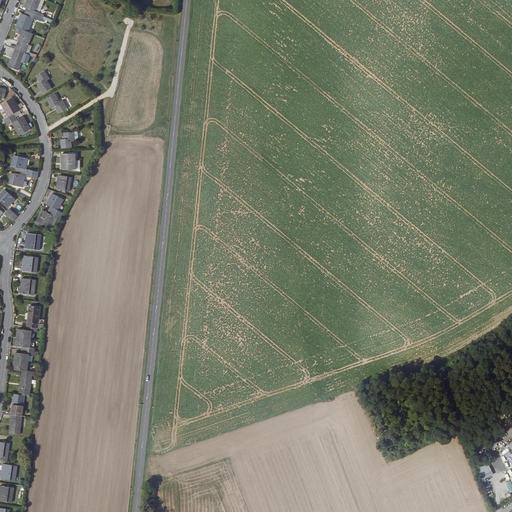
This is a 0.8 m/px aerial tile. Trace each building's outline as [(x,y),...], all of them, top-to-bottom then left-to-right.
[(38,6),(40,0),(26,0),(24,7),(27,8),(25,12),(42,18),(43,15),(39,13),(36,11),(38,6)] [(28,32),(33,18),(41,22),(42,18),(25,12),(24,15),(21,14),(16,27),(23,30),(28,32)] [(25,53),(33,34),(28,32),(23,30),(20,37),(19,40),(15,49),(25,53)] [(21,62),(25,53),(15,49),(8,67),(18,71),(21,62)] [(27,64),(30,55),(25,53),(21,62),(27,64)] [(36,84),(42,94),(50,89),(46,81),(48,79),(43,72),(35,77),(39,82),(36,84)] [(54,95),(45,99),(51,109),(54,108),(58,114),(67,109),(62,101),(59,102),(54,95)] [(19,111),(12,98),(1,104),(8,117),(4,119),(6,123),(15,117),(13,114),(17,112),(19,111)] [(30,129),(23,117),(21,118),(17,120),(15,117),(6,123),(7,126),(12,123),(19,136),(30,129)] [(71,148),(71,141),(74,141),(73,131),(64,132),(64,139),(61,140),(62,148),(71,148)] [(65,163),(65,170),(75,170),(75,160),(71,160),(71,154),(62,154),(61,163),(65,163)] [(14,155),(11,166),(25,169),(27,158),(14,155)] [(10,173),(7,184),(11,185),(10,187),(13,187),(14,186),(21,187),(23,176),(10,173)] [(58,175),(55,189),(62,190),(62,192),(65,193),(65,191),(68,191),(71,177),(58,175)] [(4,189),(0,194),(0,201),(7,207),(15,199),(4,189)] [(57,210),(63,199),(51,194),(46,204),(50,206),(53,208),(51,211),(60,216),(62,212),(57,210)] [(16,216),(9,209),(7,212),(14,218),(16,216)] [(48,227),(54,217),(59,219),(60,216),(51,211),(48,209),(46,213),(42,211),(37,222),(48,227)] [(14,218),(7,212),(5,214),(12,220),(14,218)] [(27,233),(25,249),(38,250),(40,235),(27,233)] [(24,256),(22,271),(36,272),(38,257),(24,256)] [(35,280),(21,278),(19,293),(33,295),(35,280)] [(38,327),(40,307),(30,305),(28,326),(38,327)] [(31,338),(32,330),(37,331),(38,327),(28,326),(27,330),(18,329),(17,337),(31,338)] [(30,347),(31,338),(17,337),(16,345),(21,346),(25,346),(24,350),(35,351),(35,347),(30,347)] [(28,362),(29,354),(34,355),(35,351),(24,350),(24,354),(15,353),(14,361),(28,362)] [(27,370),(28,362),(14,361),(13,369),(18,369),(22,370),(21,374),(32,375),(32,371),(27,370)] [(29,396),(32,375),(21,374),(19,394),(24,395),(29,396)] [(21,416),(24,395),(19,394),(14,394),(11,414),(21,416)] [(19,434),(21,416),(11,414),(9,433),(19,434)] [(7,457),(9,443),(0,441),(0,459),(6,460),(6,457),(7,457)] [(509,454),(507,448),(498,452),(500,457),(509,454)] [(3,463),(0,478),(14,480),(17,465),(3,463)] [(477,469),(481,476),(491,471),(488,464),(477,469)] [(0,485),(0,500),(11,502),(13,487),(0,485)] [(507,489),(499,494),(503,500),(510,495),(507,489)]
